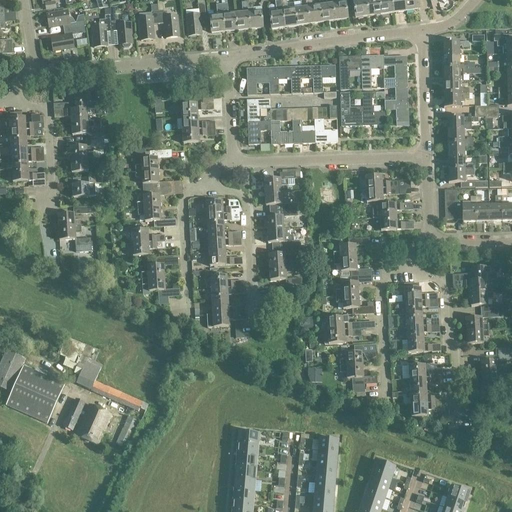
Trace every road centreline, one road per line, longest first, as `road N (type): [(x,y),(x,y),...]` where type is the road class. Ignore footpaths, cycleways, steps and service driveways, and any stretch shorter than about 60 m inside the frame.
road 1 (residential): [(227,58),(422,31)]
road 2 (residential): [(230,160),(426,158)]
road 3 (residential): [(35,73),(227,58)]
road 4 (residential): [(453,427),(455,350),(441,281),(399,275)]
road 5 (residential): [(200,192),(229,191),(246,207),(253,329)]
road 6 (residential): [(384,409),(379,292),(399,275)]
road 7 (residential): [(187,323),(181,209),(188,195)]
road 8 (residential): [(426,158),(422,31)]
road 9 (residential): [(55,193),(50,119),(40,106),(9,104)]
